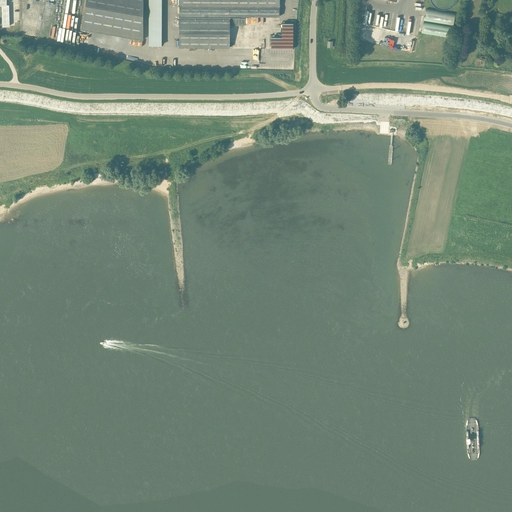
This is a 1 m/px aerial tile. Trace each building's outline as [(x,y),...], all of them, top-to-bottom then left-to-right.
[(0,0),(0,4),(1,4),(2,26),(9,26),(8,4),(6,4),(6,0),(0,0)] [(86,0),(81,28),(143,39),(143,0),(86,0)] [(280,0),(179,0),(180,16),(179,16),(179,47),(230,47),(230,25),(245,25),(245,18),(233,18),(233,17),(240,16),(280,16),(280,6),(280,0)] [(425,9),(424,20),(453,25),(455,14),(425,9)] [(451,37),(453,26),(423,22),(421,33),(451,37)] [(282,23),(282,37),(272,37),(272,48),(293,48),(293,23),(282,23)] [(63,37),(73,37),(73,28),(63,28),(63,37)] [(149,35),(149,45),(162,45),(162,35),(149,35)]
